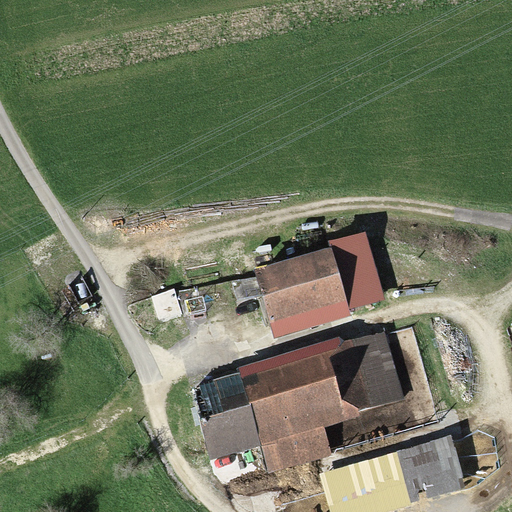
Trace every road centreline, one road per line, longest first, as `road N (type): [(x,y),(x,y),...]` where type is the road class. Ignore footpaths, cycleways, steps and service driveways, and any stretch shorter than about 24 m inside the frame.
road 1 (track): [(0,107),(136,353),(178,461),(218,511)]
road 2 (track): [(511,286),(486,313),(429,306),(324,341),(140,367)]
road 3 (track): [(0,467),(150,400)]
